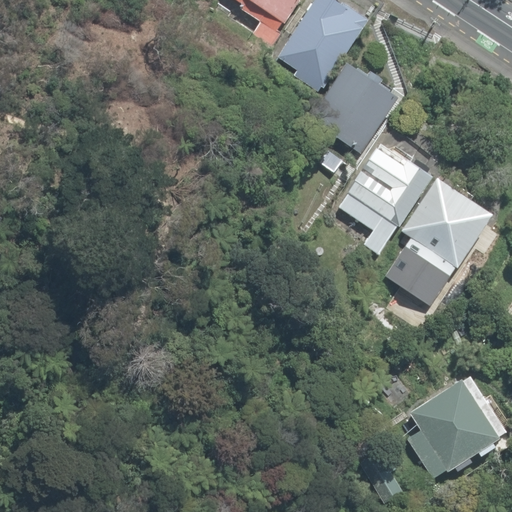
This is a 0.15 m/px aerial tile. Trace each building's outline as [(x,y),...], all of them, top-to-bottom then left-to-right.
[(302,0),(226,0),(278,36),(302,0)] [(371,19),(341,0),(317,0),(279,59),(325,89),(371,19)] [(399,96),(349,62),(300,132),(350,166),(399,96)] [(425,183),(373,146),(330,208),(382,245),(425,183)] [(487,213),(434,178),(391,243),(445,281),(487,213)] [(407,439),(434,480),(455,467),(458,472),(473,463),(469,458),(478,452),(481,457),(496,447),(493,442),(507,433),(471,377),(464,382),(462,380),(410,413),(421,430),(407,439)] [(360,463),(386,504),(403,493),(391,474),(398,470),(388,454),(381,458),(377,452),(360,463)]
